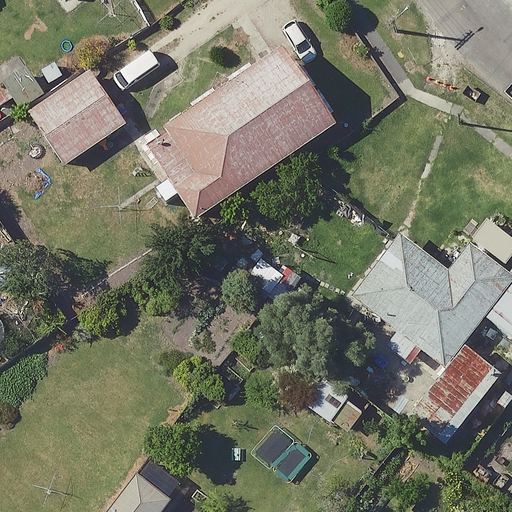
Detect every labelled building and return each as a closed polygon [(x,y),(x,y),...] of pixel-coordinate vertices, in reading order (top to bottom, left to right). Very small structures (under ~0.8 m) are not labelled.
[(322,122),(269,41),(134,130),(187,211),(322,122)] [(115,121),(78,67),(19,108),(57,162),(115,121)] [(503,268),(453,232),(430,264),(385,231),(341,293),(390,328),(378,344),(395,357),(406,341),(435,362),(503,268)] [(511,268),(510,267),(475,313),(511,341),(511,268)] [(488,374),(451,344),(398,411),(435,440),(488,374)] [(147,511),(158,498),(126,472),(94,511),(147,511)]
